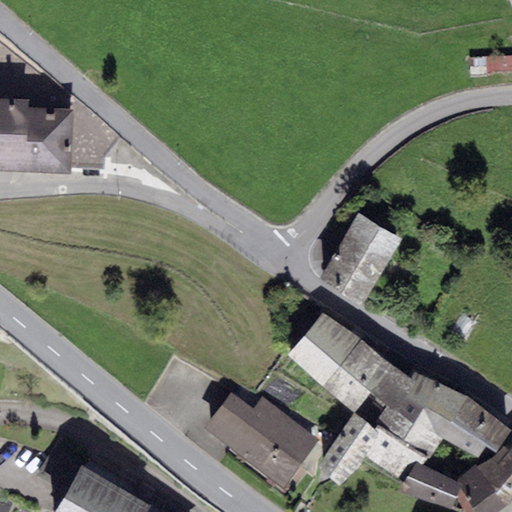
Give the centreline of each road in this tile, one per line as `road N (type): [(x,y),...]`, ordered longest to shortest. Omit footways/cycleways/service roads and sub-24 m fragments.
road 1 (residential): [(285,260),(0,20)]
road 2 (primary): [(254,511),(0,305)]
road 3 (residential): [(285,260),(192,209),(134,190),(0,192)]
road 4 (residential): [(511,95),(464,102),(402,130),(285,260)]
road 5 (residential): [(285,260),(511,408)]
